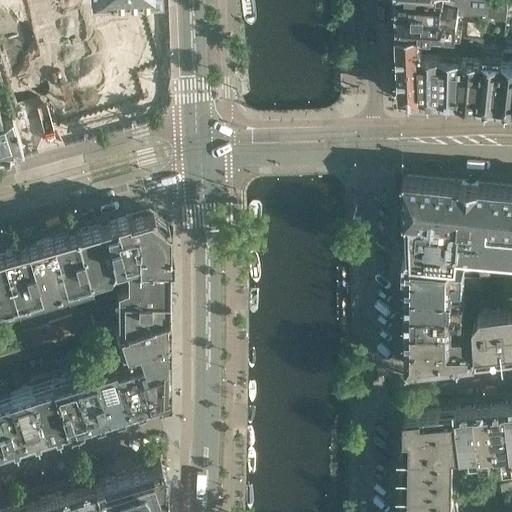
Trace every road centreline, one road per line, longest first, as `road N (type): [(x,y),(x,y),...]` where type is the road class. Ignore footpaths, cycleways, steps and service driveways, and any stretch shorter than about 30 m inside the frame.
road 1 (secondary): [(206,425),(197,147)]
road 2 (residential): [(372,139),(369,393)]
road 3 (residential): [(0,228),(154,182),(197,147)]
road 4 (residential): [(0,473),(158,424),(206,425)]
road 5 (residential): [(197,147),(140,131),(0,173)]
road 6 (residential): [(197,147),(372,139)]
road 7 (secondary): [(197,147),(190,0)]
road 8 (residential): [(511,376),(369,393)]
road 9 (residential): [(372,139),(511,140)]
road 10 (residential): [(372,0),(372,139)]
